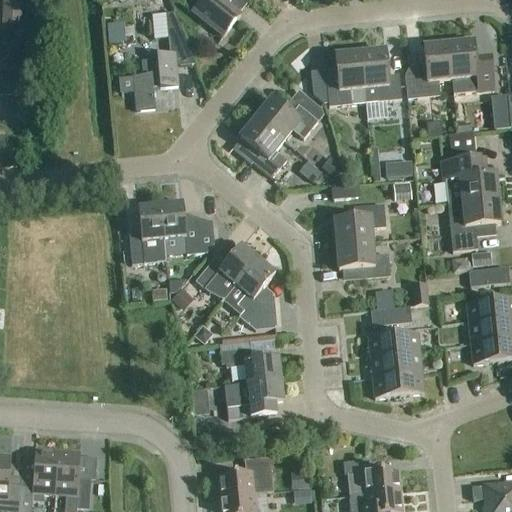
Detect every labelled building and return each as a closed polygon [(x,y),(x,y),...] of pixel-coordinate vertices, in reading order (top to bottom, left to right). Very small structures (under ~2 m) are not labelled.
[(197,0),(201,3),(192,15),(223,40),(240,19),(220,3),(221,0),(197,0)] [(20,21),(21,3),(5,2),(4,20),(20,21)] [(133,81),(119,83),(120,96),(134,95),(136,114),(154,113),(152,93),(177,90),(175,69),(180,69),(180,72),(191,71),(190,68),(194,67),(174,16),(165,16),(169,57),(156,58),(156,64),(141,65),(142,80),(133,81)] [(493,95),(491,70),(475,71),(472,42),(447,45),(448,49),(451,84),(465,83),(467,97),(478,96),(493,95)] [(423,51),(425,69),(408,70),(404,78),(407,103),(439,100),(437,86),(451,84),(448,49),(423,51)] [(401,104),(398,79),(387,80),(385,55),(360,57),(365,106),(365,107),(380,106),(401,104)] [(335,60),(336,72),(310,75),(313,97),(323,107),(328,107),(329,111),(352,109),(352,108),(365,106),(360,57),(335,60)] [(0,99),(19,100),(21,66),(6,65),(6,74),(0,73),(0,99)] [(507,99),(490,101),(491,115),(509,114),(507,99)] [(271,103),(255,122),(283,145),(292,134),(303,143),(317,126),(298,110),(291,119),(271,103)] [(283,145),(255,122),(239,142),(259,158),(252,167),(271,182),(286,164),(275,155),(283,145)] [(426,126),(427,141),(441,140),(440,124),(426,126)] [(450,159),(475,157),(473,137),(448,139),(450,159)] [(495,178),(487,179),(485,160),(439,165),(441,184),(445,184),(447,208),(497,203),(495,178)] [(332,183),(342,171),(329,161),(320,172),(332,183)] [(401,167),(402,182),(412,181),(411,166),(401,167)] [(409,187),(392,189),(393,204),(410,203),(409,187)] [(452,256),(477,254),(475,230),(500,228),(497,203),(447,208),(452,256)] [(211,227),(183,218),(182,207),(159,209),(163,244),(185,242),(186,259),(206,257),(213,248),(211,227)] [(165,265),(163,244),(159,209),(137,211),(140,238),(128,239),(131,269),(156,267),(156,266),(165,265)] [(336,249),(372,246),(371,233),(385,231),(383,209),(358,211),(359,222),(334,225),(336,249)] [(372,246),(336,249),(338,274),(364,272),(364,284),(389,281),(387,259),(373,260),(372,246)] [(223,305),(235,290),(258,263),(240,249),(223,270),(214,262),(195,286),(207,296),(222,303),(221,304),(223,305)] [(472,272),(491,270),(490,256),(470,258),(472,272)] [(258,263),(235,290),(223,305),(240,319),(238,321),(254,334),(276,332),(273,298),(264,290),(275,277),(258,263)] [(509,287),(507,271),(468,275),(469,291),(509,287)] [(186,281),(169,282),(169,294),(176,294),(186,281)] [(410,289),(412,311),(428,309),(426,288),(410,289)] [(181,292),(170,304),(182,315),(193,303),(181,292)] [(152,305),(166,303),(165,293),(151,295),(152,305)] [(511,323),(511,303),(491,305),(493,326),(511,323)] [(491,305),(466,308),(468,328),(493,326),(491,305)] [(411,327),(409,311),(370,315),(372,331),(411,327)] [(495,346),(511,344),(511,323),(493,326),(495,346)] [(468,328),(471,349),(495,346),(493,326),(468,328)] [(202,328),(194,338),(204,346),(212,336),(202,328)] [(417,337),(392,339),(394,359),(419,357),(417,337)] [(392,339),(368,342),(370,362),(394,359),(392,339)] [(511,344),(495,346),(497,366),(511,364),(511,344)] [(249,348),(249,346),(219,350),(221,369),(225,368),(225,372),(244,370),(246,388),(281,384),(278,362),(275,362),(273,346),(249,348)] [(495,346),(471,349),(473,369),(497,366),(495,346)] [(421,377),(419,357),(394,359),(397,380),(421,377)] [(370,362),(372,382),(397,380),(394,359),(370,362)] [(423,398),(421,377),(397,380),(399,400),(423,398)] [(372,382),(374,403),(399,400),(397,380),(372,382)] [(281,384),(246,388),(224,390),(226,412),(227,424),(277,419),(276,407),(283,406),(281,384)] [(209,415),(209,391),(193,392),(194,416),(209,415)] [(21,469),(18,511),(30,511),(31,506),(42,506),(43,499),(54,499),(57,455),(35,453),(34,462),(22,461),(21,469)] [(57,455),(54,499),(65,500),(64,511),(87,511),(90,485),(78,484),(79,457),(57,455)] [(10,460),(0,459),(0,511),(18,511),(21,469),(10,468),(10,460)] [(253,498),(273,496),(269,462),(244,465),(245,477),(216,479),(219,501),(253,498)] [(349,500),(400,495),(397,473),(369,476),(368,464),(342,467),(344,479),(347,479),(349,500)] [(290,476),(291,493),(310,491),(308,474),(290,476)] [(511,511),(511,487),(471,491),(472,505),(484,504),(485,511),(482,511),(511,511)] [(349,500),(349,511),(401,511),(400,495),(349,500)] [(254,511),(253,498),(219,501),(219,511),(254,511)]
